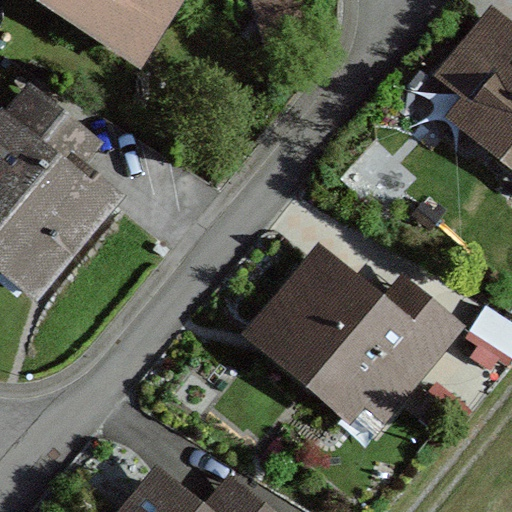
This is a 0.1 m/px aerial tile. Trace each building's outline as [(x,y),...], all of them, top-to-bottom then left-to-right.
[(72,0),(128,35),(149,0),(72,0)] [(262,0),(273,38),(301,31),(293,0),(262,0)] [(511,43),(491,26),(459,65),(487,88),(464,115),(511,155),(511,43)] [(0,132),(0,250),(39,282),(105,201),(69,171),(89,146),(29,97),(0,132)] [(349,406),(388,360),(410,378),(451,328),(403,289),(381,316),(320,265),(274,320),(295,338),(287,347),(316,371),(312,375),(349,406)] [(259,511),(229,487),(208,511),(187,511),(155,485),(132,511),(259,511)]
